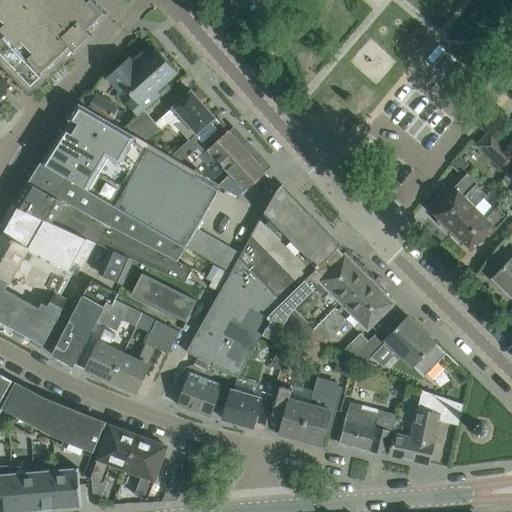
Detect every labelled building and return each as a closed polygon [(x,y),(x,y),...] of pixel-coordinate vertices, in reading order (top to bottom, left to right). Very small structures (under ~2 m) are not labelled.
[(96,0),(0,0),(0,53),(31,86),(71,48),(75,52),(94,34),(90,30),(98,23),(108,13),(96,0)] [(154,90),(175,72),(168,63),(169,60),(162,53),(158,53),(156,50),(148,58),(144,54),(132,63),(129,59),(110,76),(121,88),(125,85),(136,96),(129,103),(139,114),(144,110),(160,96),(154,90)] [(215,117),(192,90),(162,117),(177,134),(181,131),(189,140),(196,133),(215,118),(215,117)] [(113,122),(119,111),(96,97),(90,108),(113,122)] [(198,228),(220,190),(197,177),(199,173),(171,156),(146,141),(133,133),(113,122),(90,108),(80,102),(68,119),(71,121),(66,129),(65,128),(42,163),(41,162),(84,188),(101,198),(188,248),(198,228)] [(127,126),(133,133),(146,141),(161,129),(144,110),(139,114),(127,126)] [(265,173),(266,172),(228,130),(227,131),(215,118),(196,133),(189,140),(171,156),(199,173),(249,202),(268,175),(265,173)] [(511,169),(511,150),(491,130),(477,145),(507,174),(511,169)] [(460,159),(451,169),(460,177),(469,168),(460,159)] [(188,248),(101,198),(84,188),(41,162),(29,181),(28,182),(56,196),(91,216),(179,264),(188,248)] [(475,207),(464,197),(478,183),(467,173),(446,195),(447,196),(433,211),(440,218),(437,221),(449,233),(475,207)] [(179,264),(91,216),(56,196),(28,182),(14,205),(14,206),(96,243),(114,251),(134,260),(186,283),(192,271),(179,264)] [(264,319),(305,280),(324,261),(338,248),(339,247),(301,208),(280,186),(278,188),(251,235),(251,236),(242,253),(231,272),(187,352),(197,358),(208,363),(215,367),(215,366),(237,378),(261,334),(269,321),(264,319)] [(488,236),(510,214),(499,204),(486,218),(475,207),(449,233),(462,246),(465,243),(472,250),(487,234),(488,236)] [(81,270),(96,243),(14,206),(1,231),(0,230),(0,324),(41,348),(62,311),(61,311),(68,298),(57,292),(72,265),(81,270)] [(199,254),(209,234),(198,228),(188,248),(199,254)] [(210,260),(220,241),(209,234),(199,254),(210,260)] [(220,266),(231,247),(220,241),(210,260),(220,266)] [(231,272),(242,253),(231,247),(220,266),(231,272)] [(338,310),(370,279),(345,254),(345,255),(338,248),(324,261),(305,280),(264,319),(269,321),(261,334),(281,343),(293,348),(301,352),(309,338),(311,334),(316,329),(314,327),(324,318),(334,308),(338,310)] [(121,285),(134,260),(114,251),(110,249),(98,274),(121,285)] [(511,257),(493,278),(511,296),(511,257)] [(161,309),(172,288),(142,273),(132,294),(161,309)] [(379,317),(394,303),(370,279),(338,310),(334,308),(324,318),(314,327),(316,329),(327,341),(348,321),(354,328),(361,321),(367,328),(379,317)] [(84,348),(97,321),(106,303),(112,306),(115,299),(117,294),(91,281),(63,336),(53,354),(74,365),(84,348)] [(186,321),(196,300),(172,288),(161,309),(186,321)] [(116,331),(129,306),(115,299),(112,306),(106,303),(97,321),(116,331)] [(447,354),(407,316),(385,339),(424,377),(447,354)] [(168,353),(180,332),(157,319),(146,341),(157,347),(168,353)] [(111,380),(123,353),(109,347),(116,334),(104,329),(94,351),(86,369),(111,380)] [(352,357),(369,341),(362,333),(342,353),(352,357)] [(375,334),(369,341),(352,357),(357,359),(366,364),(384,344),(375,334)] [(320,363),(325,345),(309,338),(301,352),(298,356),(320,363)] [(137,392),(155,351),(157,347),(146,341),(137,360),(123,353),(111,380),(137,392)] [(282,370),(293,348),(281,343),(270,364),(282,370)] [(357,359),(352,357),(342,353),(335,371),(351,376),(357,359)] [(208,363),(197,358),(195,363),(205,369),(208,363)] [(211,415),(223,385),(189,372),(177,404),(210,417),(211,415)] [(0,402),(12,381),(0,373),(0,402)] [(331,431),(343,387),(339,386),(340,382),(318,376),(310,404),(300,440),(322,445),(326,430),(331,431)] [(105,423),(43,398),(16,383),(2,408),(54,436),(93,452),(105,423)] [(300,440),(310,404),(290,399),(292,390),(280,386),(277,395),(272,414),(284,417),(279,434),(300,440)] [(253,428),(258,408),(261,398),(231,389),(223,419),(253,428)] [(434,443),(439,419),(457,423),(457,425),(458,425),(463,404),(422,390),(422,391),(423,391),(419,408),(416,408),(409,438),(394,434),(390,455),(429,464),(434,443)] [(392,431),(395,418),(379,414),(378,419),(362,415),(363,410),(349,406),(344,424),(340,442),(339,443),(385,455),(392,431)] [(125,469),(139,435),(110,425),(91,477),(90,479),(103,484),(111,464),(125,469)] [(148,499),(167,446),(139,435),(125,469),(142,475),(134,494),(148,499)] [(13,474),(14,474),(13,464),(0,465),(0,511),(17,511),(16,511),(13,474)] [(77,469),(56,471),(59,507),(60,507),(80,506),(80,507),(82,507),(79,467),(77,468),(77,469)] [(59,507),(56,471),(34,472),(38,509),(37,509),(37,511),(60,509),(60,507),(59,507)] [(38,509),(34,472),(14,474),(13,474),(16,511),(17,511),(37,509),(38,509)]
